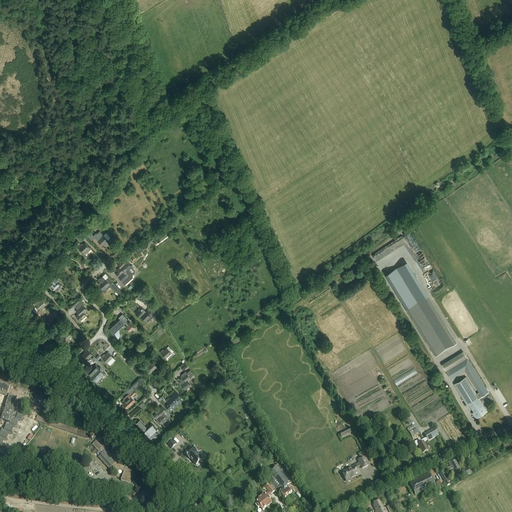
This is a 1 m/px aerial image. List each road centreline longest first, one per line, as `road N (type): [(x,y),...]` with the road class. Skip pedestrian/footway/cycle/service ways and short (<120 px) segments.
road 1 (track): [(32,281),(149,125),(330,0)]
road 2 (unclassified): [(201,511),(12,310)]
road 3 (unclassified): [(331,511),(511,427)]
road 4 (track): [(65,367),(102,327),(102,311),(82,293),(110,261)]
